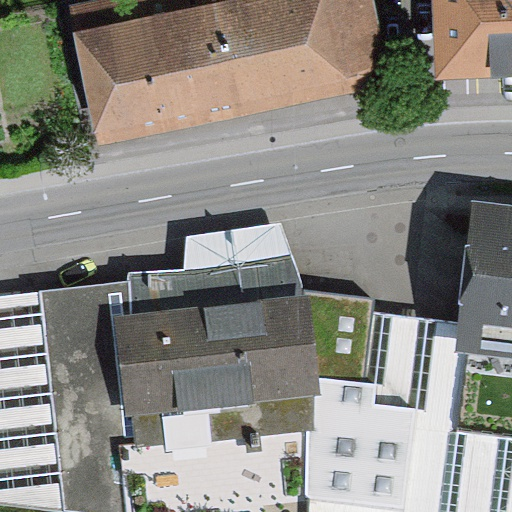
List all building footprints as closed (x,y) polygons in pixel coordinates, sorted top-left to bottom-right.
[(131,0),(92,8),(113,111),(376,56),(364,0),(131,0)] [(511,0),(444,0),(446,71),(511,69),(511,0)] [(511,222),(478,218),(461,372),(511,377),(511,222)] [(298,265),(42,295),(63,511),(404,511),(420,414),(378,409),(379,310),(361,305),(355,245),(296,248),(298,265)] [(511,511),(511,431),(455,424),(445,511),(511,511)]
